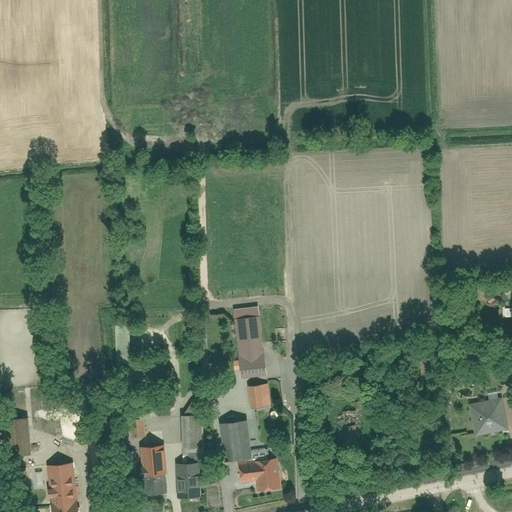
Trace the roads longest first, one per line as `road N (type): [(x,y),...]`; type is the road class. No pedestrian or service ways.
road 1 (track): [(0,171),(286,148),(291,371)]
road 2 (tertiary): [(313,511),(471,479)]
